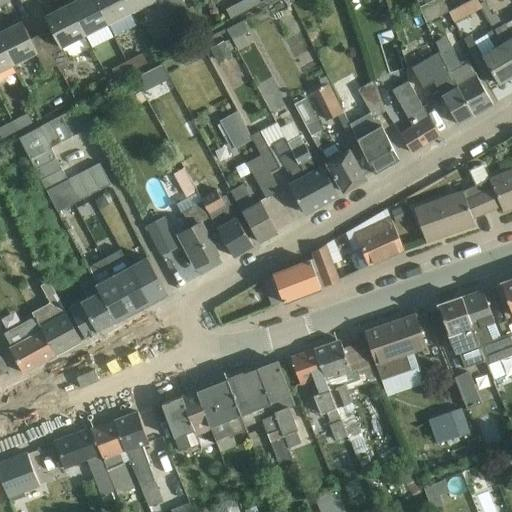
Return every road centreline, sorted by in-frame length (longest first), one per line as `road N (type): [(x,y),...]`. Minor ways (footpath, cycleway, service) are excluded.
road 1 (residential): [(511,115),(186,305)]
road 2 (tertiary): [(511,256),(200,355)]
road 3 (tertiary): [(0,429),(200,355)]
